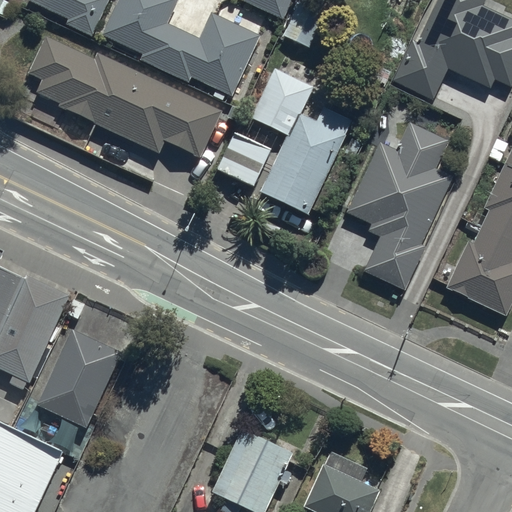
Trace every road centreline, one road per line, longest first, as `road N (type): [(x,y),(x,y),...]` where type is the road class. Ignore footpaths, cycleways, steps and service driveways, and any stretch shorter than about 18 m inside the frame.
road 1 (tertiary): [(0,154),(166,243),(272,317)]
road 2 (tertiary): [(272,317),(141,273),(0,204)]
road 3 (tertiary): [(272,317),(511,431)]
